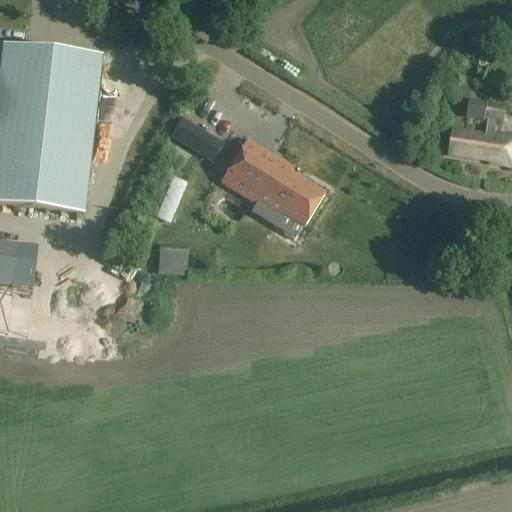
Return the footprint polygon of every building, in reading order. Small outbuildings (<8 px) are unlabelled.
[(0,208),(88,218),(106,59),(6,48),(0,104),(0,208)] [(485,105),(483,122),(502,125),(504,107),(485,105)] [(213,164),(224,148),(182,121),(171,137),(213,164)] [(492,140),(452,134),(449,159),(491,164),(490,166),(511,169),(511,139),(493,137),(492,140)] [(305,229),(325,197),(291,175),(293,171),(247,143),(221,185),(280,221),(283,216),(305,229)] [(0,290),(30,294),(35,250),(0,246),(0,290)] [(187,278),(188,251),(159,249),(158,276),(187,278)]
